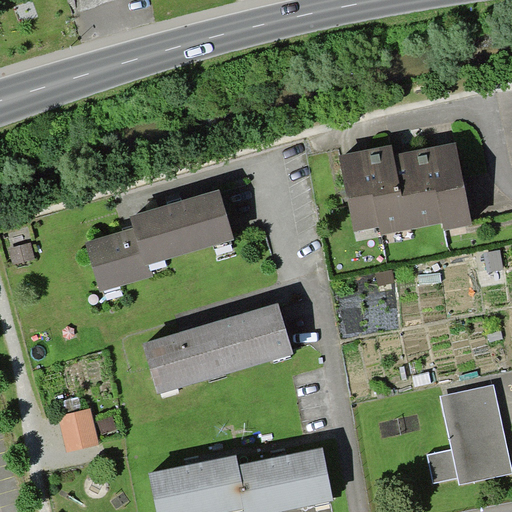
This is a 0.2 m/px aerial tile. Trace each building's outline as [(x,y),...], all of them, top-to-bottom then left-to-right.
[(445,229),(472,224),(456,141),(395,153),(393,144),(340,154),(355,231),(379,226),(381,235),(443,223),(445,229)] [(146,265),(149,265),(165,260),(235,239),(220,189),(130,216),(134,227),(146,265)] [(146,265),(134,227),(86,243),(101,291),(154,277),(152,270),(151,271),(149,265),(146,265)] [(30,243),(9,249),(13,264),(34,258),(30,243)] [(500,250),(484,253),(487,272),(503,269),(500,250)] [(167,266),(165,260),(149,265),(151,271),(152,270),(167,266)] [(212,322),(227,373),(294,353),(279,302),(212,322)] [(227,373),(212,322),(143,343),(158,393),(227,373)] [(459,484),(511,472),(511,467),(494,384),(441,396),(452,449),(427,455),(434,483),(458,478),(459,484)] [(59,416),(67,452),(99,444),(90,408),(59,416)] [(113,417),(97,421),(101,433),(117,429),(113,417)] [(241,492),(244,509),(244,511),(278,511),(334,501),(324,448),(240,464),(244,491),(241,492)] [(244,491),(240,464),(238,455),(149,473),(156,511),(228,511),(244,509),(241,492),(244,491)]
